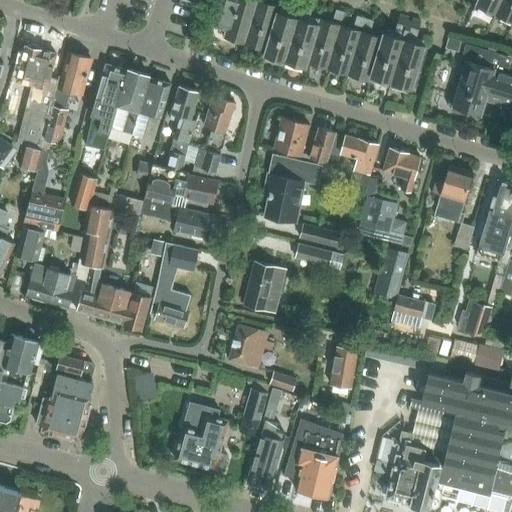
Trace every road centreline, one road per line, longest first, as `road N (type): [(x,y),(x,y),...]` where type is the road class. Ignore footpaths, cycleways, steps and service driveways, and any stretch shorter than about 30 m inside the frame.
road 1 (residential): [(112,347),(204,344),(264,84)]
road 2 (residential): [(511,161),(264,84)]
road 3 (residential): [(260,511),(102,472)]
road 4 (residential): [(154,50),(0,4)]
road 5 (residential): [(102,472),(114,427),(112,347)]
road 6 (residential): [(112,347),(0,300)]
